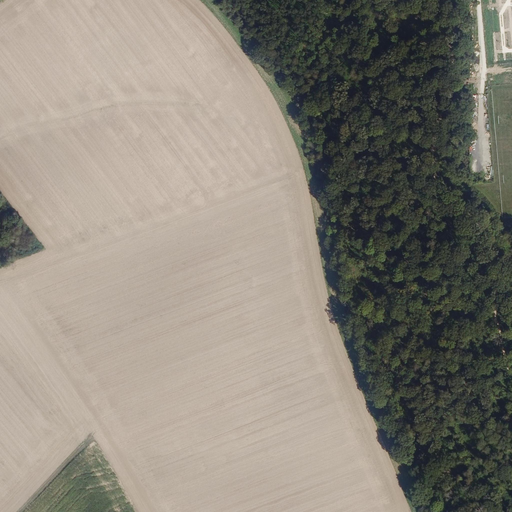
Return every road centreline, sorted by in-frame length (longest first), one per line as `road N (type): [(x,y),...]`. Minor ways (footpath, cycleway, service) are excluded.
road 1 (track): [(511,357),(490,245),(440,174),(456,44),(444,0)]
road 2 (track): [(21,511),(81,448),(0,323)]
road 3 (track): [(478,0),(481,168)]
